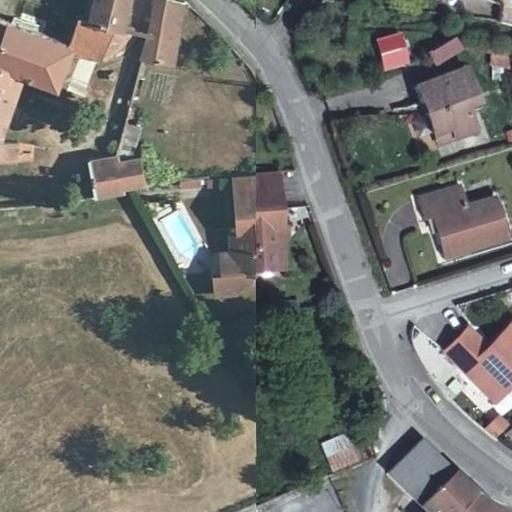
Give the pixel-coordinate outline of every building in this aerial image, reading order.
[(130,0),(92,0),(89,18),(115,26),(124,29),(130,0)] [(171,66),(184,4),(162,0),(155,0),(143,61),(171,66)] [(511,6),(503,5),(501,21),(511,24),(511,6)] [(63,24),(72,27),(77,14),(68,11),(63,24)] [(74,46),(70,54),(101,61),(115,26),(89,18),(77,14),(72,27),(66,43),(74,46)] [(0,18),(0,59),(8,62),(7,65),(24,72),(57,84),(70,54),(74,46),(66,43),(0,18)] [(373,37),(381,69),(407,63),(400,31),(373,37)] [(454,35),(424,51),(432,64),(462,49),(454,35)] [(0,157),(32,159),(33,144),(0,139),(0,136),(24,72),(7,65),(8,62),(0,59),(0,157)] [(414,87),(420,105),(427,104),(430,112),(424,115),(432,136),(448,131),(450,137),(473,129),(467,110),(463,100),(474,96),(465,68),(414,87)] [(477,106),(474,96),(463,100),(467,110),(477,106)] [(427,104),(420,105),(424,115),(430,112),(427,104)] [(448,131),(432,136),(435,143),(450,137),(448,131)] [(91,158),(97,197),(124,192),(122,186),(145,184),(141,157),(119,160),(117,153),(91,158)] [(239,175),(240,194),(271,192),(269,173),(239,175)] [(423,218),(429,216),(436,215),(441,230),(435,232),(442,257),(507,237),(496,196),(467,205),(461,184),(416,199),(423,218)] [(271,192),(240,194),(233,195),(235,230),(229,230),(231,254),(221,255),(222,276),(247,274),(284,271),(282,244),(276,239),(275,228),(281,227),(278,192),(271,192)] [(163,219),(178,258),(200,249),(185,211),(163,219)] [(436,215),(429,216),(435,232),(441,230),(436,215)] [(286,227),(281,227),(275,228),(276,239),(282,244),(287,237),(286,227)] [(247,274),(222,276),(214,277),(215,297),(233,294),(248,284),(247,274)] [(465,328),(442,351),(493,402),(511,383),(511,321),(485,346),(465,328)] [(499,443),(510,430),(502,422),(488,434),(499,443)] [(333,472),(361,460),(356,448),(348,433),(321,445),(333,472)] [(363,464),(375,458),(369,442),(356,448),(361,460),(363,464)] [(386,475),(425,511),(458,511),(476,496),(418,442),(386,475)] [(492,511),(476,496),(458,511),(492,511)]
